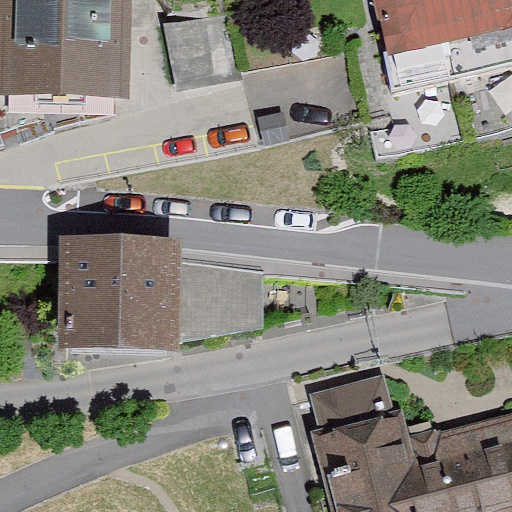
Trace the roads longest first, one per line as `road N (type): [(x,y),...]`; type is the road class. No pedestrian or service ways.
road 1 (residential): [(0,409),(226,375),(511,305)]
road 2 (unclassified): [(511,269),(0,229)]
